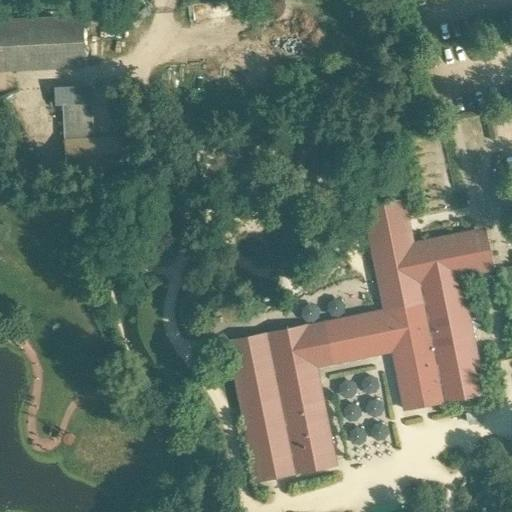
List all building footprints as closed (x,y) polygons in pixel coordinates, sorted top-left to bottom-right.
[(83,10),(0,14),(0,66),(86,62),(83,10)] [(63,101),(66,171),(71,170),(81,170),(124,168),(122,133),(91,134),(88,84),(62,85),(63,92),(63,101)] [(63,101),(63,92),(55,93),(55,101),(63,101)] [(307,149),(295,148),(295,159),(307,159),(307,149)] [(383,307),(226,339),(241,411),(255,481),(275,477),(338,464),(319,371),(318,366),(392,351),(393,357),(404,410),(424,405),(437,403),(487,393),(481,362),(473,324),(469,307),(463,275),(482,272),(477,250),(473,228),(471,228),(414,239),(405,197),(403,197),(362,206),(381,297),(383,307)] [(477,250),(482,272),(494,269),(485,225),(473,228),(477,250)]
